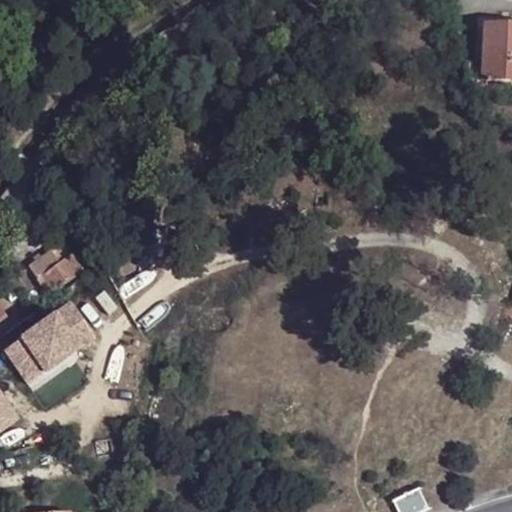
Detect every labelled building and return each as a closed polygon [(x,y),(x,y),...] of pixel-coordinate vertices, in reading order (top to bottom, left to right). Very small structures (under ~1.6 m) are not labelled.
[(471,62),(471,87),(511,87),(511,32),(481,33),(481,63),(471,62)] [(48,251),(28,266),(48,294),(80,271),(63,246),(51,255),(48,251)] [(4,277),(16,294),(26,286),(15,269),(4,277)] [(58,311),(8,347),(31,380),(82,345),(58,311)] [(1,316),(0,315),(0,330),(14,321),(7,312),(1,316)] [(31,380),(8,347),(0,352),(0,368),(16,391),(31,380)] [(0,433),(18,422),(0,396),(0,433)] [(79,475),(40,481),(41,494),(80,488),(79,475)] [(415,491),(392,503),(396,511),(421,511),(426,510),(415,491)]
